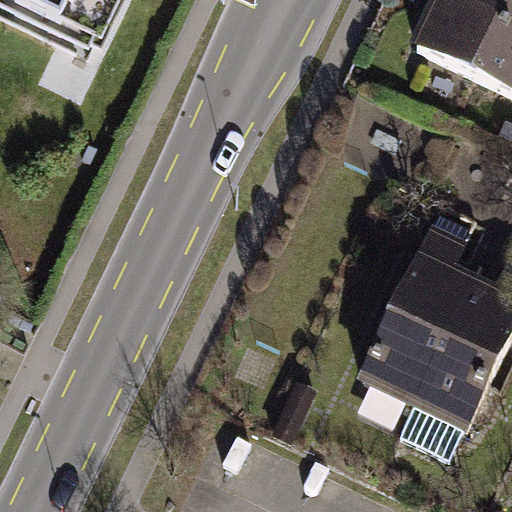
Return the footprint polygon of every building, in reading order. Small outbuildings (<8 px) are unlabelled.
[(0,0),(0,20),(90,63),(93,53),(102,59),(130,0),(118,0),(106,27),(73,11),(61,38),(16,16),(23,0),(0,0)] [(23,0),(16,16),(61,38),(73,11),(106,27),(118,0),(23,0)] [(511,0),(445,0),(444,3),(511,35),(511,0)] [(511,99),(511,35),(444,3),(439,11),(419,55),(511,99)] [(438,230),(420,269),(451,284),(470,245),(438,230)] [(364,386),(416,411),(471,293),(451,284),(420,269),(364,386)] [(511,344),(511,312),(471,293),(416,411),(401,442),(450,466),(465,435),(468,436),(511,344)]
